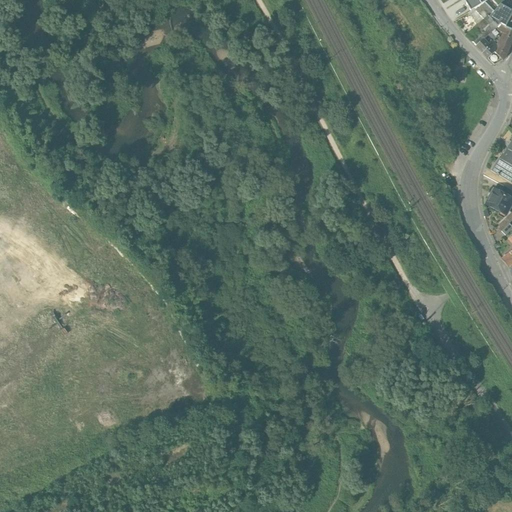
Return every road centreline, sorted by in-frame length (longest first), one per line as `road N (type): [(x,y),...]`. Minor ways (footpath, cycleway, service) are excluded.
road 1 (track): [(429,313),(394,262),(258,0)]
road 2 (residential): [(511,437),(429,313)]
